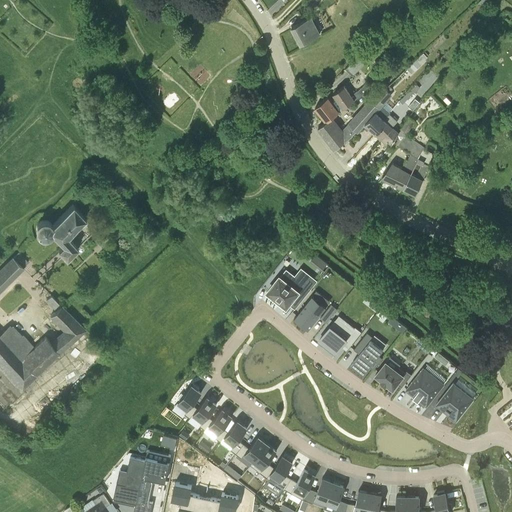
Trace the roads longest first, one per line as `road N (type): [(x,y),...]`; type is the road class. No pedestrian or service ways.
road 1 (residential): [(463,474),(377,476),(325,460),(219,383),(216,365),(253,319),(274,318),(371,396),(469,447)]
road 2 (unclassified): [(511,267),(386,208),(348,181),(312,138),(249,0)]
